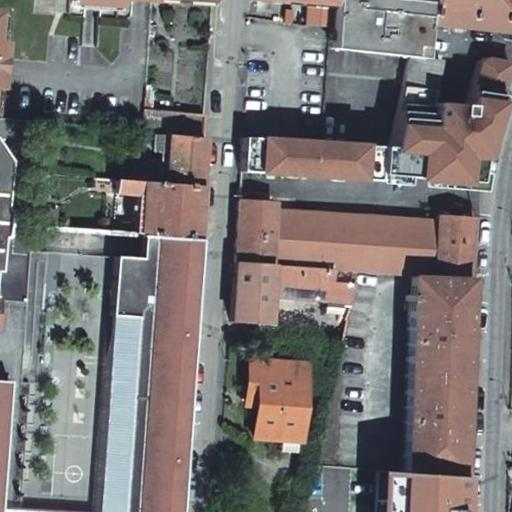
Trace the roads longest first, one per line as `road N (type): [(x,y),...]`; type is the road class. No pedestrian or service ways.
road 1 (residential): [(195,511),(229,47)]
road 2 (tertiary): [(493,511),(511,121)]
